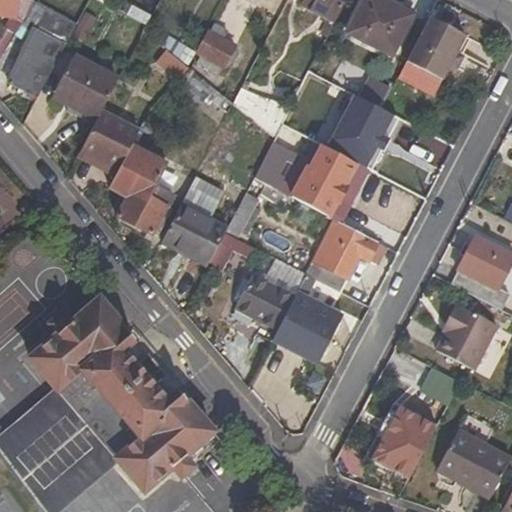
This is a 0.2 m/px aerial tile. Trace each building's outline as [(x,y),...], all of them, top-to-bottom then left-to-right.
[(38,3),(32,0),(0,0),(0,17),(23,22),(21,25),(35,34),(8,84),(37,100),(77,24),(38,3)] [(307,0),(303,7),(334,25),(347,0),(307,0)] [(365,0),(348,34),(392,56),(413,16),(383,0),(365,0)] [(441,81),(464,37),(429,18),(406,63),(441,81)] [(223,39),(226,33),(213,26),(199,53),(202,56),(223,67),(234,47),(223,39)] [(169,36),(163,48),(178,61),(187,47),(169,36)] [(198,64),(220,75),(223,67),(202,56),(198,64)] [(98,120),(104,111),(119,82),(74,58),(54,97),(98,120)] [(183,77),(220,107),(226,100),(213,88),(190,71),(183,77)] [(226,100),(232,105),(241,91),(243,86),(227,72),(213,88),(226,100)] [(391,90),(373,81),(362,100),(381,110),(391,90)] [(274,139),(281,127),(290,109),(254,98),(241,91),(232,105),(274,139)] [(408,118),(440,135),(446,121),(416,104),(408,118)] [(119,171),(133,147),(140,131),(104,111),(98,120),(85,146),(110,159),(108,165),(119,171)] [(403,144),(434,160),(444,142),(411,126),(403,144)] [(108,165),(110,159),(85,146),(83,151),(108,165)] [(150,200),(167,166),(133,147),(119,171),(110,189),(127,199),(118,218),(152,236),(155,233),(158,235),(171,211),(150,200)] [(347,190),(344,187),(355,165),(322,148),(311,171),(294,162),(279,192),(288,198),(328,218),(336,202),(341,204),(347,190)] [(262,195),(284,206),(288,198),(279,192),(265,186),(262,195)] [(257,201),(245,195),(227,229),(224,233),(237,240),(241,233),(254,208),(257,201)] [(181,204),(161,243),(206,267),(224,233),(227,229),(181,204)] [(247,237),(261,211),(254,208),(241,233),(247,237)] [(359,258),(367,263),(377,245),(335,222),(306,275),(341,293),(359,258)] [(511,256),(475,238),(451,286),(499,312),(511,284),(511,280),(505,276),(511,259),(511,256)] [(255,275),(235,310),(276,333),(295,297),(255,275)] [(343,317),(298,293),(295,297),(276,333),(322,358),(343,317)] [(58,336),(31,359),(56,389),(59,393),(83,372),(92,382),(67,403),(107,449),(131,429),(140,439),(115,459),(119,464),(145,493),(172,470),(180,478),(185,478),(192,471),(192,467),(185,459),(214,434),(179,393),(166,404),(152,388),(165,377),(149,358),(135,369),(123,353),(136,342),(99,301),(72,325),(62,315),(59,317),(52,323),(52,327),(58,336)] [(445,324),(449,326),(446,332),(436,351),(472,370),(495,326),(456,306),(445,324)] [(67,403),(92,382),(83,372),(59,393),(67,403)] [(59,393),(56,389),(0,436),(0,437),(1,438),(0,439),(0,452),(4,458),(20,445),(60,492),(42,508),(44,511),(64,511),(73,504),(119,464),(115,459),(107,449),(67,403),(59,393)] [(400,407),(373,461),(410,481),(437,427),(400,407)] [(115,459),(140,439),(131,429),(107,449),(115,459)] [(459,432),(437,472),(490,499),(511,459),(459,432)] [(4,458),(42,508),(60,492),(20,445),(4,458)]
